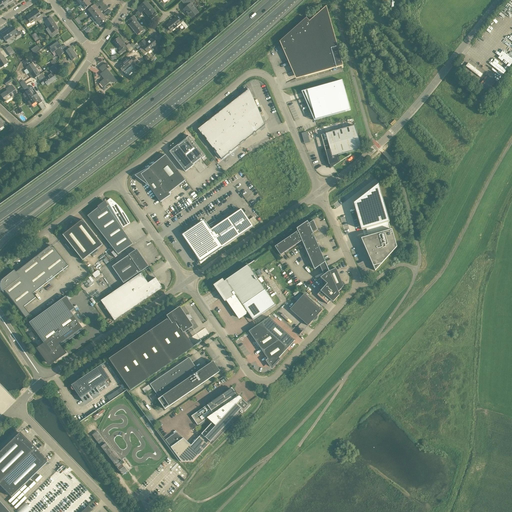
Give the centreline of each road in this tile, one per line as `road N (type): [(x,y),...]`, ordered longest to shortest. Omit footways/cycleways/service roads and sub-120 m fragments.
road 1 (motorway): [(273,0),(0,215)]
road 2 (unclassified): [(319,192),(274,87),(258,73),(245,75),(114,180)]
road 3 (motorway): [(74,176),(290,0)]
road 4 (unclassified): [(319,192),(378,146),(498,0)]
road 5 (unclassified): [(356,284),(266,382),(249,375),(186,283)]
road 6 (unclassified): [(45,379),(186,283)]
road 7 (unclassified): [(186,283),(319,192)]
road 8 (unclassified): [(116,511),(16,406)]
road 9 (unclassified): [(186,283),(114,180)]
